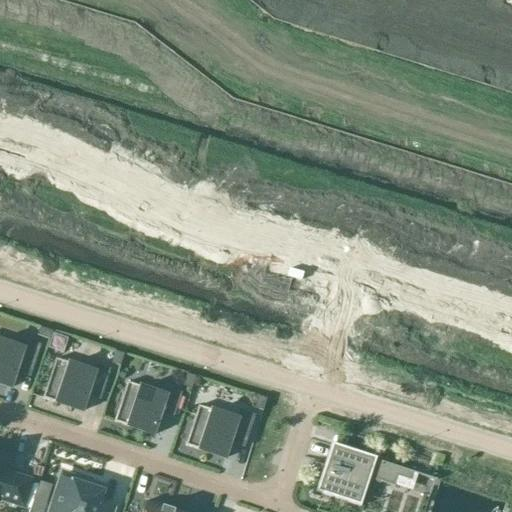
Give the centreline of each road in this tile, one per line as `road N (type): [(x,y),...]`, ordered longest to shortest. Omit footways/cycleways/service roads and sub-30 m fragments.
road 1 (residential): [(0,416),(257,504),(277,501),(287,486),(315,392)]
road 2 (residential): [(0,133),(76,157),(188,217),(344,265)]
road 3 (unclassified): [(315,392),(0,292)]
road 4 (unclassified): [(511,452),(315,392)]
road 5 (residential): [(344,265),(511,317)]
road 6 (residential): [(344,265),(315,392)]
